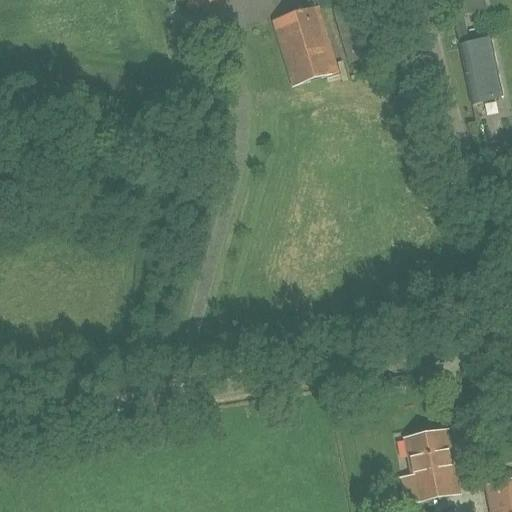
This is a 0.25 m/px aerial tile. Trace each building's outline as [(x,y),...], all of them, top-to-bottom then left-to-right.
[(453,0),(457,18),(464,17),(488,12),(485,0),(453,0)] [(372,3),(334,15),(349,65),(389,54),(372,3)] [(293,89),(339,75),(319,9),(273,23),(293,89)] [(494,44),(463,50),(473,107),(505,101),(494,44)] [(511,146),(482,152),(491,169),(511,162),(511,146)] [(407,440),(414,476),(418,500),(458,493),(446,433),(407,440)] [(511,511),(511,482),(487,487),(491,511),(511,511)]
